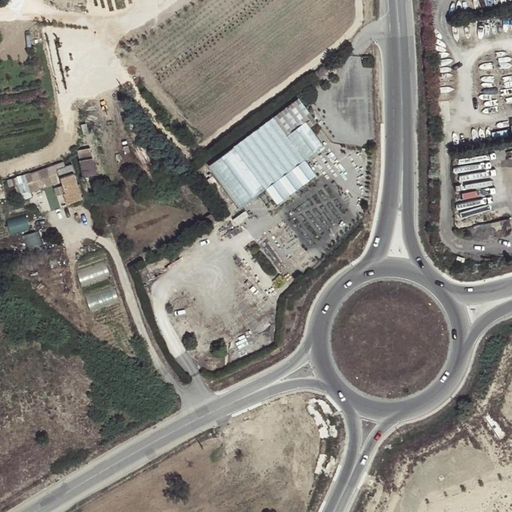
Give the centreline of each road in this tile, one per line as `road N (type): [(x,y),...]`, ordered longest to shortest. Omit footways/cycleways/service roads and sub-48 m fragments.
road 1 (secondary): [(243,397),(34,511)]
road 2 (primary): [(402,61),(390,232),(359,276)]
road 3 (primary): [(426,281),(411,236),(402,61)]
